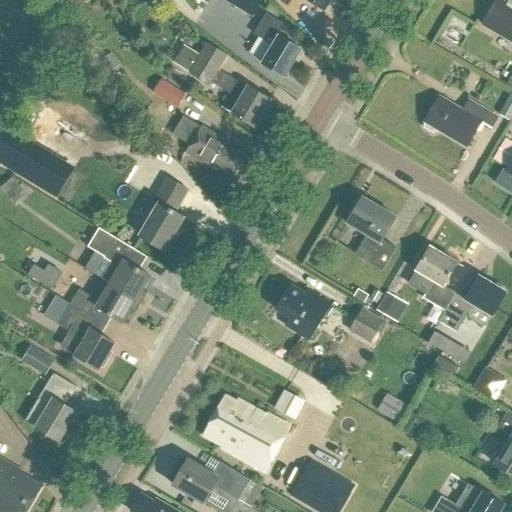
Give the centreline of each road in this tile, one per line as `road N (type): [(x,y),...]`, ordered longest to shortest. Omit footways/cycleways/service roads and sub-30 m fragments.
road 1 (secondary): [(82,511),(321,113)]
road 2 (residential): [(511,244),(321,113)]
road 3 (secondary): [(321,113),(389,0)]
